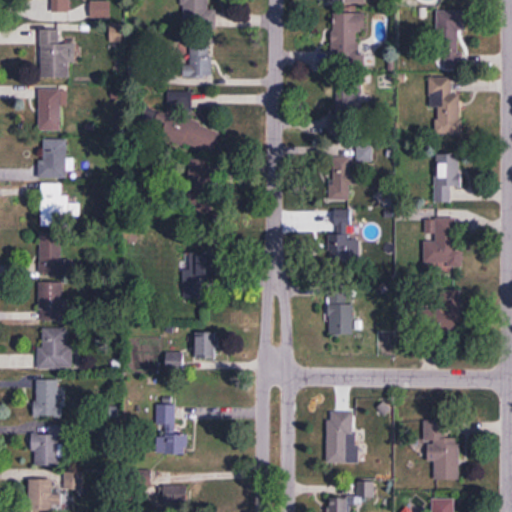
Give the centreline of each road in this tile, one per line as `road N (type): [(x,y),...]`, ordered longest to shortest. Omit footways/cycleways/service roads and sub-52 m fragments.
road 1 (residential): [(275,511),(278,0)]
road 2 (residential): [(508,511),(511,249)]
road 3 (residential): [(511,378),(276,375)]
